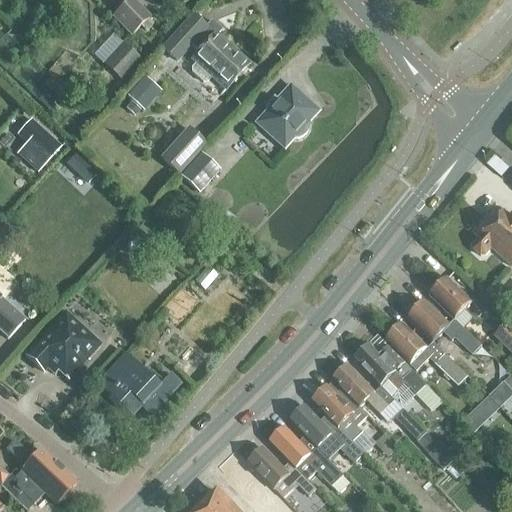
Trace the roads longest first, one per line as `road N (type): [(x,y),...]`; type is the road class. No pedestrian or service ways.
road 1 (secondary): [(137,511),(334,315),(471,139)]
road 2 (tertiary): [(471,139),(350,0)]
road 3 (unclassified): [(136,511),(0,401)]
